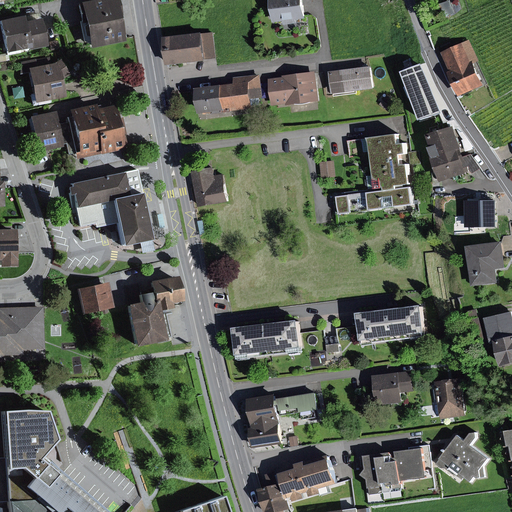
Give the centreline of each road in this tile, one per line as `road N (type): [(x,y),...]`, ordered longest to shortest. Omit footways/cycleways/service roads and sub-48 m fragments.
road 1 (primary): [(143,0),(184,232),(254,511)]
road 2 (residential): [(511,199),(404,0)]
road 3 (residential): [(0,120),(44,262),(38,282),(0,292)]
